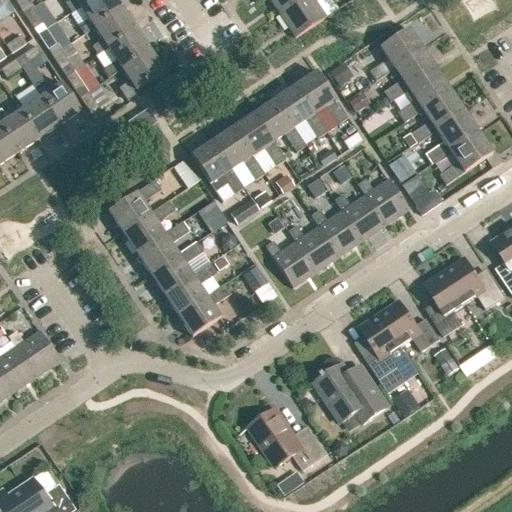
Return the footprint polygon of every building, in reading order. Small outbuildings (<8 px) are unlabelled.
[(12,0),(19,11),(28,5),(24,0),(12,0)] [(72,15),(80,10),(94,0),(73,0),(74,1),(66,6),(72,15)] [(94,31),(122,12),(113,0),(94,0),(80,10),(88,22),(78,28),(84,37),(94,31)] [(302,0),(267,0),(278,16),(302,0)] [(302,0),(278,16),(294,40),(324,20),(314,4),(320,0),(302,0)] [(33,32),(42,26),(32,11),(24,17),(33,32)] [(107,51),(135,33),(122,12),(94,31),(102,42),(91,49),(97,58),(107,51)] [(393,71),(421,52),(407,31),(379,50),(387,62),(369,74),(375,84),(394,72),(393,71)] [(47,52),(56,47),(46,32),(37,38),(47,52)] [(121,72),(149,54),(135,33),(107,51),(115,64),(102,72),(107,81),(121,71),(121,72)] [(11,56),(26,47),(20,39),(6,48),(11,56)] [(26,67),(41,57),(35,49),(21,59),(26,67)] [(407,92),(435,73),(421,52),(393,71),(394,72),(401,83),(382,95),(389,105),(408,92),(407,92)] [(61,73),(69,68),(60,53),(51,58),(61,73)] [(135,94),(163,75),(149,54),(121,72),(135,94)] [(0,72),(5,81),(21,71),(15,62),(0,72)] [(339,68),(329,74),(338,88),(348,81),(339,68)] [(421,113),(449,94),(435,73),(407,92),(408,92),(415,103),(396,116),(403,126),(421,113)] [(83,88),(73,74),(65,79),(75,94),(83,88)] [(313,117),(314,117),(325,109),(337,128),(347,121),(316,75),(294,89),(313,117)] [(41,100),(40,100),(58,129),(80,114),(61,86),(51,93),(42,81),(33,87),(41,100)] [(326,135),(314,117),(313,117),(294,89),(274,103),(293,131),(304,123),(316,142),(326,135)] [(435,133),(463,115),(449,94),(421,113),(429,124),(410,136),(417,146),(435,134),(435,133)] [(97,109),(87,95),(79,100),(89,115),(97,109)] [(37,142),(58,129),(40,100),(19,114),(37,142)] [(357,100),(349,105),(355,115),(363,109),(357,100)] [(305,149),(293,131),(274,103),(253,117),(272,145),(272,144),(283,137),(295,156),(305,149)] [(37,142),(19,114),(8,121),(0,110),(0,131),(17,156),(37,142)] [(136,138),(156,125),(147,111),(127,124),(136,138)] [(449,154),(477,135),(463,115),(435,133),(435,134),(443,145),(424,157),(431,167),(449,155),(449,154)] [(285,163),(272,144),(272,145),(253,117),(232,131),(251,159),(251,158),(262,151),(275,170),(285,163)] [(0,166),(17,156),(0,131),(0,166)] [(264,177),(251,158),(251,159),(232,131),(211,144),(230,173),(231,172),(242,165),(254,183),(264,177)] [(356,135),(342,145),(348,153),(362,143),(356,135)] [(449,154),(449,155),(457,166),(438,178),(445,188),(491,157),(477,135),(449,154)] [(408,137),(402,141),(409,150),(415,146),(408,137)] [(243,191),(231,172),(230,173),(211,144),(190,159),(209,187),(221,179),(233,197),(243,191)] [(329,152),(315,162),(321,170),(335,161),(329,152)] [(403,154),(386,164),(393,175),(410,165),(403,154)] [(343,169),(333,176),(339,185),(349,179),(343,169)] [(286,178),(275,186),(282,196),(293,189),(286,178)] [(414,180),(401,189),(414,208),(427,200),(414,180)] [(316,181),(305,189),(313,202),(325,194),(316,181)] [(365,182),(356,188),(360,193),(364,198),(384,229),(385,228),(408,213),(388,182),(372,193),(365,182)] [(149,217),(149,216),(142,205),(160,193),(154,183),(107,214),(121,235),(149,217)] [(265,195),(254,203),(259,211),(270,203),(265,195)] [(364,198),(349,208),(342,198),(333,203),(341,214),(361,244),(384,229),(364,198)] [(237,226),(259,211),(252,200),(230,215),(237,226)] [(319,213),(310,219),(318,229),(338,259),(361,244),(341,214),(333,203),(319,213)] [(163,237),(156,226),(174,214),(168,204),(149,216),(149,217),(121,235),(135,256),(163,237)] [(213,204),(195,215),(209,236),(226,225),(213,204)] [(276,222),(268,227),(273,235),(281,229),(276,222)] [(177,258),(170,247),(188,234),(181,225),(163,237),(135,256),(149,277),(177,258)] [(296,229),(287,234),(295,245),(315,275),(338,259),(318,229),(303,239),(296,229)] [(511,234),(510,232),(491,244),(506,266),(495,273),(511,298),(511,234)] [(227,236),(221,240),(222,248),(228,251),(235,246),(234,239),(227,236)] [(295,245),(280,255),(273,244),(264,250),(272,260),(271,261),(292,291),(315,275),(295,245)] [(191,279),(191,278),(184,268),(202,255),(195,245),(177,258),(149,277),(163,298),(191,279)] [(223,260),(214,266),(218,273),(228,267),(223,260)] [(444,274),(465,307),(477,299),(486,313),(504,301),(491,280),(481,287),(464,261),(444,274)] [(205,300),(205,299),(198,288),(216,276),(209,266),(191,278),(191,279),(163,298),(177,319),(205,300)] [(253,269),(241,277),(253,295),(265,287),(253,269)] [(453,314),(465,307),(444,274),(424,287),(441,313),(430,320),(443,340),(462,328),(453,314)] [(205,300),(177,319),(191,340),(219,321),(212,309),(230,297),(223,287),(205,299),(205,300)] [(379,318),(401,350),(412,342),(421,355),(440,343),(426,323),(416,329),(399,304),(379,318)] [(389,358),(401,350),(379,318),(359,331),(376,356),(366,363),(379,383),(398,371),(389,358)] [(32,383),(59,365),(39,335),(23,345),(15,334),(8,340),(15,351),(11,353),(32,383)] [(490,347),(477,356),(484,366),(497,358),(490,347)] [(445,352),(434,359),(440,369),(452,361),(445,352)] [(32,383),(11,353),(0,360),(0,392),(6,401),(32,383)] [(388,410),(372,386),(360,368),(349,376),(343,368),(345,367),(343,364),(339,362),(336,361),(332,361),(329,363),(326,365),(324,369),(323,372),(324,376),(321,378),(322,381),(314,386),(341,426),(354,417),(362,428),(376,418),(388,410)] [(392,404),(404,421),(420,410),(408,392),(392,404)] [(303,473),(327,457),(314,437),(300,447),(276,412),(248,430),(275,470),(293,458),(303,473)] [(297,475),(288,482),(295,493),(304,487),(297,475)] [(73,511),(58,488),(42,498),(31,482),(6,498),(2,492),(0,493),(0,511),(73,511)]
